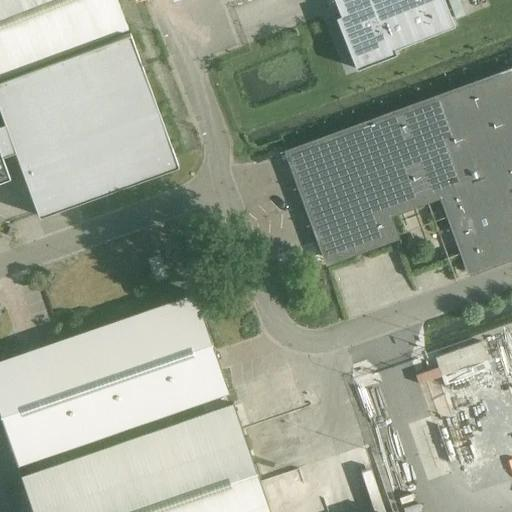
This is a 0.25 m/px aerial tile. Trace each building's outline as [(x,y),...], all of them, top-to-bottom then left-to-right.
[(0,0),(0,180),(10,177),(2,155),(15,150),(39,216),(60,208),(15,79),(0,85),(0,108),(5,122),(0,123),(0,76),(128,27),(117,0),(0,0)] [(454,25),(444,0),(334,0),(340,14),(336,16),(356,68),(396,53),(394,48),(454,25)] [(15,79),(60,208),(178,165),(131,34),(15,79)] [(511,69),(287,152),(325,257),(394,231),(387,211),(444,190),(472,268),(511,253),(511,69)] [(160,254),(147,259),(155,282),(168,277),(160,254)] [(55,463),(21,475),(33,511),(267,511),(226,391),(229,390),(194,292),(0,359),(0,415),(16,464),(51,452),(55,463)] [(482,339),(435,353),(438,365),(415,372),(429,422),(455,415),(445,381),(490,368),(482,339)]
